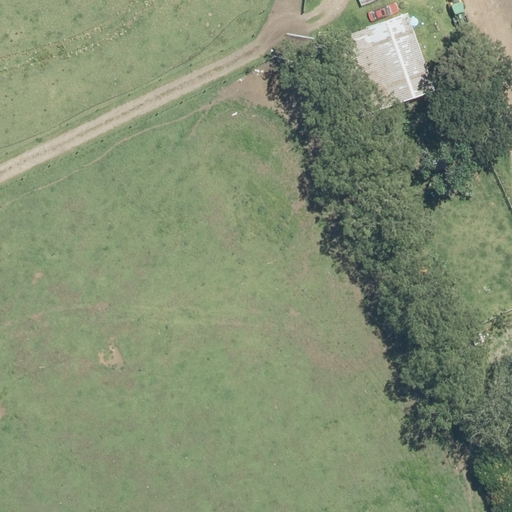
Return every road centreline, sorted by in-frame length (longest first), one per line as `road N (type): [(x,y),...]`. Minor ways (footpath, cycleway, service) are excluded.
road 1 (track): [(0,161),(271,15),(274,0)]
road 2 (track): [(475,0),(511,121)]
